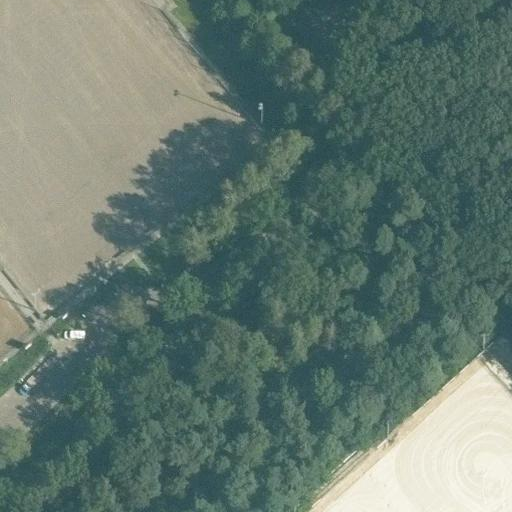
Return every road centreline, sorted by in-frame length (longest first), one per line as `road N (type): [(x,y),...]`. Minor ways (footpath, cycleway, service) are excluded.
road 1 (unclassified): [(21,511),(385,126)]
road 2 (unclassified): [(511,285),(385,126)]
